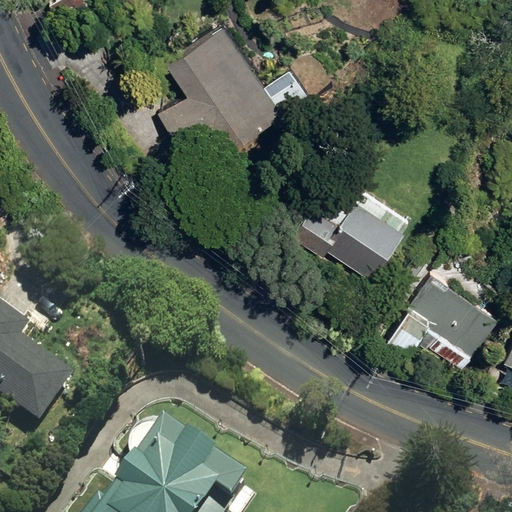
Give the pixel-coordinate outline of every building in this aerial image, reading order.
[(55,0),(67,17),(88,2),(86,0),(55,0)] [(257,74),(215,15),(161,53),(182,86),(149,107),(173,144),(206,122),(221,144),(279,104),(277,101),(302,83),(281,56),(257,74)] [(232,201),(256,214),(276,177),(251,164),(232,201)] [(323,244),(369,274),(407,216),(356,183),(350,192),(347,190),(341,201),(321,188),(312,202),(306,199),(287,229),(319,250),(323,244)] [(404,347),(411,336),(461,365),(493,310),(426,270),(407,302),(401,299),(382,334),(404,347)] [(0,397),(38,424),(72,376),(20,339),(28,327),(0,307),(0,397)] [(511,326),(499,354),(511,360),(511,326)] [(182,438),(164,427),(161,425),(156,424),(152,423),(147,424),(141,425),(137,428),(133,430),(130,434),(127,439),(126,443),(125,449),(126,454),(127,458),(128,461),(103,501),(96,495),(83,511),(224,511),(230,504),(229,503),(241,486),(235,484),(236,476),(210,459),(212,456),(183,435),(182,438)]
